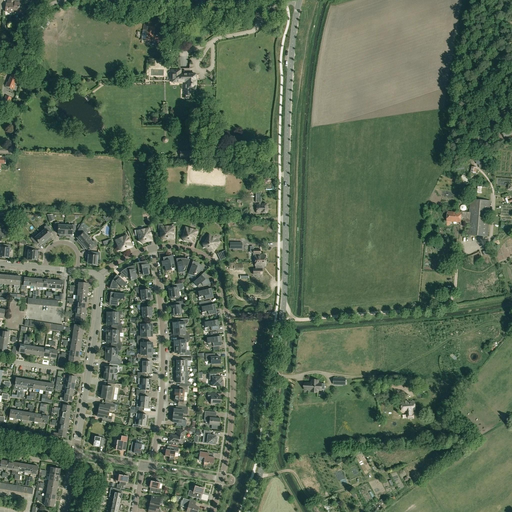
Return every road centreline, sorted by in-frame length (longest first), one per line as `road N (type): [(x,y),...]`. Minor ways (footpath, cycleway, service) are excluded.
road 1 (tertiary): [(247,511),(266,445),(282,314),(299,0)]
road 2 (residential): [(151,467),(163,332),(153,247)]
road 3 (residential): [(105,0),(221,14),(284,2)]
road 4 (residential): [(226,315),(232,382),(221,478)]
road 5 (track): [(259,474),(291,470),(316,500),(395,470)]
